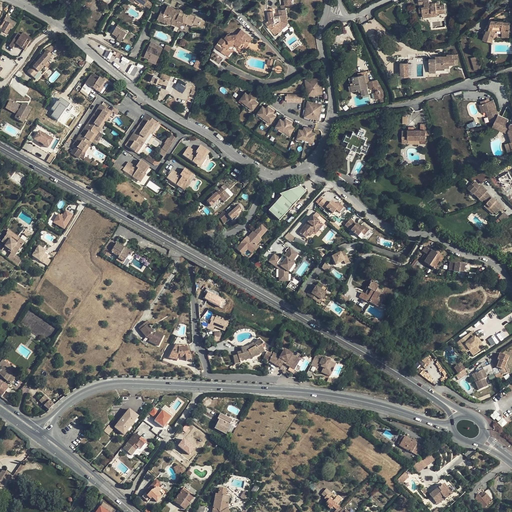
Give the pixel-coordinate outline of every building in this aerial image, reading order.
[(129,0),(142,9),(147,0),(129,0)] [(428,0),(418,0),(419,4),(424,4),(424,7),(422,7),(422,11),(422,15),(437,13),(445,12),(444,4),(439,5),(439,2),(436,3),(431,3),(429,3),(428,0)] [(177,10),(168,5),(164,12),(161,10),(157,19),(164,22),(167,22),(172,21),(172,23),(172,24),(177,26),(177,24),(181,25),(182,23),(183,21),(183,16),(184,13),(180,11),(177,10)] [(273,8),(267,9),(269,21),(268,21),(265,23),(275,35),(282,29),(280,27),(284,25),(287,24),(285,14),(286,9),(281,10),(278,10),(279,16),(278,16),(274,17),(273,8)] [(183,16),(183,21),(187,23),(192,25),(198,25),(200,27),(202,28),(206,22),(196,17),(192,17),(188,15),(189,14),(185,12),(184,13),(183,16)] [(211,25),(214,19),(209,16),(206,22),(211,25)] [(5,17),(4,21),(6,22),(12,26),(14,27),(16,24),(5,17)] [(510,22),(503,22),(503,21),(491,20),(489,25),(488,31),(486,30),(485,34),(485,33),(485,34),(483,39),(492,42),(493,37),(490,35),(491,32),(494,33),(495,30),(498,30),(498,29),(502,29),(502,31),(502,33),(509,34),(510,22)] [(12,26),(6,22),(1,31),(0,30),(0,35),(0,36),(3,32),(7,35),(12,26)] [(117,26),(113,32),(119,36),(117,38),(122,40),(127,32),(117,26)] [(223,36),(214,47),(215,47),(213,50),(210,59),(219,67),(223,61),(227,56),(226,55),(230,50),(233,49),(236,51),(240,54),(248,45),(245,42),(246,40),(246,39),(247,40),(248,40),(251,37),(241,29),(237,34),(228,35),(226,38),(223,36)] [(30,42),(32,39),(23,33),(21,36),(30,42)] [(25,50),(30,42),(21,36),(17,34),(9,46),(13,48),(16,44),(25,50)] [(163,48),(158,46),(157,48),(155,47),(149,45),(144,56),(149,58),(150,57),(157,60),(163,48)] [(52,55),(47,50),(44,53),(45,54),(31,70),(30,69),(27,72),(34,78),(50,59),(49,58),(52,55)] [(447,56),(435,56),(435,58),(429,58),(429,73),(436,73),(436,70),(436,68),(444,68),(449,68),(449,65),(455,65),(455,59),(455,58),(452,58),(452,54),(447,54),(447,56)] [(481,68),(477,56),(471,58),(474,70),(481,68)] [(364,74),(366,82),(368,82),(368,81),(369,81),(367,71),(358,73),(358,76),(364,74)] [(106,79),(100,75),(98,77),(92,73),(79,92),(86,97),(92,89),(91,89),(91,88),(94,89),(98,92),(106,79)] [(358,76),(352,77),(354,84),(351,85),(352,90),(358,89),(361,88),(362,95),(369,93),(366,82),(364,74),(358,76)] [(161,85),(161,86),(166,88),(167,86),(169,87),(171,83),(169,82),(169,81),(163,79),(154,75),(151,81),(161,85)] [(321,94),(321,91),(322,91),(320,81),(319,81),(319,78),(305,80),(308,96),(321,94)] [(108,81),(106,79),(98,92),(100,93),(106,83),(108,81)] [(379,93),(380,98),(386,97),(386,94),(384,90),(379,79),(369,81),(370,89),(374,88),(376,92),(376,93),(376,94),(377,94),(378,94),(379,93)] [(183,93),(186,85),(178,82),(175,90),(183,93)] [(257,97),(251,92),(249,95),(245,92),(240,99),(253,109),(259,102),(255,100),(257,97)] [(302,94),(287,94),(287,96),(285,96),(285,100),(287,100),(287,102),(302,102),(302,94)] [(51,109),(54,111),(51,115),(57,120),(69,103),(60,96),(51,109)] [(493,100),(481,104),(484,111),(486,111),(488,116),(489,115),(494,123),(498,114),(497,113),(497,112),(493,100)] [(31,109),(23,104),(21,107),(10,101),(9,103),(5,109),(17,115),(19,116),(17,120),(23,123),(31,109)] [(318,119),(318,117),(319,117),(321,107),(321,104),(308,101),(304,117),(318,119)] [(112,112),(100,104),(93,115),(103,121),(107,115),(110,116),(112,112)] [(268,105),(266,108),(263,106),(258,113),(271,122),(276,115),(273,113),(275,110),(268,105)] [(411,110),(403,110),(403,115),(402,115),(402,120),(401,120),(401,126),(402,126),(402,130),(401,138),(407,138),(407,139),(420,139),(426,139),(426,135),(429,135),(429,130),(426,130),(426,124),(421,124),(421,130),(416,130),(416,128),(414,128),(414,127),(410,127),(410,120),(411,120),(411,110)] [(511,122),(511,123),(510,123),(507,122),(508,119),(498,114),(494,123),(493,124),(508,132),(511,141),(510,142),(511,148),(511,122)] [(93,115),(87,125),(98,133),(101,129),(99,127),(103,121),(93,115)] [(146,115),(139,125),(148,132),(153,125),(155,127),(158,123),(146,115)] [(293,122),(286,117),(284,121),(280,118),(276,126),(290,134),(295,127),(291,125),(293,122)] [(493,124),(492,126),(507,133),(508,132),(493,124)] [(87,125),(80,135),(89,141),(94,135),(96,136),(98,133),(87,125)] [(132,135),(144,143),(146,140),(144,138),(148,132),(139,125),(132,135)] [(312,129),(304,127),(304,130),(300,129),(297,137),(314,141),(316,133),(312,132),(312,129)] [(358,146),(356,150),(360,152),(363,148),(367,150),(369,145),(365,143),(366,139),(362,136),(364,132),(360,130),(357,134),(353,132),(351,137),(346,135),(344,139),(349,142),(347,146),(351,148),(353,144),(358,146)] [(52,140),(39,132),(34,139),(48,148),(52,140)] [(170,147),(176,139),(170,134),(165,143),(170,147)] [(76,148),(75,149),(77,150),(78,149),(82,151),(87,145),(89,147),(92,143),(89,141),(80,135),(73,145),(76,148)] [(125,146),(137,154),(144,143),(132,135),(125,146)] [(89,147),(87,145),(82,151),(78,157),(84,159),(86,151),(89,147)] [(182,155),(195,164),(197,162),(199,164),(208,151),(200,146),(196,153),(198,154),(195,158),(191,155),(194,151),(188,147),(182,155)] [(197,162),(195,164),(200,167),(206,159),(205,158),(209,152),(208,151),(199,164),(197,162)] [(155,160),(148,155),(145,159),(152,164),(155,160)] [(134,166),(128,162),(122,170),(135,179),(137,176),(140,178),(148,166),(140,161),(136,167),(138,169),(135,173),(131,170),(134,166)] [(122,167),(115,163),(112,168),(118,172),(122,167)] [(149,167),(148,166),(140,178),(137,176),(135,179),(140,183),(146,174),(145,174),(149,167)] [(172,170),(166,179),(179,187),(181,185),(183,187),(192,174),(184,169),(180,176),(182,177),(179,181),(175,178),(178,174),(172,170)] [(253,178),(248,173),(245,177),(246,178),(242,183),(244,184),(243,186),(245,187),(253,178)] [(183,187),(181,185),(179,187),(184,191),(190,182),(189,181),(194,175),(192,174),(183,187)] [(476,176),(482,183),(487,179),(483,174),(476,176)] [(471,185),(468,188),(466,190),(470,193),(472,195),(473,194),(479,199),(482,202),(484,200),(489,195),(486,192),(487,191),(481,185),(479,187),(478,188),(477,186),(478,186),(475,182),(472,185),(471,185)] [(222,189),(230,197),(232,195),(225,186),(222,189)] [(281,197),(268,211),(279,221),(306,192),(300,187),(279,195),(281,197)] [(220,198),(224,203),(230,197),(222,189),(221,188),(206,202),(211,207),(220,198)] [(489,195),(484,200),(487,203),(484,206),(488,210),(489,208),(494,213),(496,214),(499,211),(501,213),(505,209),(498,203),(497,203),(496,202),(496,201),(495,201),(492,198),(489,195)] [(329,204),(323,199),(318,205),(324,210),(326,208),(329,211),(333,214),(336,210),(339,213),(343,208),(337,203),(335,205),(332,203),(331,205),(330,203),(329,204)] [(239,206),(227,216),(224,211),(218,216),(223,224),(230,218),(232,221),(239,216),(237,214),(242,210),(242,209),(239,206)] [(58,213),(52,222),(65,229),(73,214),(66,210),(62,215),(58,213)] [(509,218),(504,213),(498,219),(502,223),(509,218)] [(312,217),(299,233),(305,238),(314,228),(318,231),(322,225),(312,217)] [(350,219),(345,225),(358,237),(361,233),(365,236),(369,231),(362,225),(360,228),(358,226),(357,227),(355,225),(356,224),(350,219)] [(261,225),(254,233),(248,239),(255,246),(261,240),(260,238),(267,231),(261,225)] [(8,230),(6,233),(18,242),(20,239),(17,237),(8,230)] [(7,234),(1,242),(6,245),(4,246),(11,251),(10,252),(11,253),(7,259),(18,266),(22,260),(15,255),(30,235),(25,231),(23,234),(20,232),(17,237),(20,239),(18,242),(6,233),(6,234),(7,234)] [(115,243),(110,239),(104,248),(105,248),(109,251),(115,243)] [(245,239),(241,243),(241,244),(236,249),(245,257),(255,246),(248,239),(247,240),(245,239)] [(121,247),(115,243),(109,251),(105,248),(102,253),(108,258),(111,253),(118,257),(118,258),(124,262),(128,255),(130,256),(132,253),(125,248),(124,249),(121,247)] [(425,253),(421,259),(422,260),(421,261),(434,269),(438,262),(438,261),(441,257),(440,256),(435,253),(425,247),(422,252),(425,253)] [(283,262),(278,269),(279,270),(279,281),(286,281),(286,276),(288,276),(288,272),(294,264),(292,262),(298,254),(290,249),(284,257),(286,259),(283,262)] [(42,252),(38,256),(44,261),(48,256),(42,252)] [(340,253),(332,258),(336,265),(344,261),(345,263),(348,261),(347,259),(344,252),(340,254),(340,253)] [(280,259),(274,255),(269,262),(275,266),(280,259)] [(280,259),(275,266),(278,269),(283,262),(280,259)] [(449,270),(453,271),(453,272),(459,273),(459,272),(464,272),(465,264),(460,263),(459,265),(457,264),(457,263),(455,263),(450,262),(449,270)] [(297,266),(294,264),(288,272),(292,274),(297,266)] [(481,276),(481,277),(486,277),(489,272),(487,269),(483,272),(481,276)] [(381,304),(385,298),(380,295),(382,292),(377,289),(378,287),(371,282),(367,289),(368,289),(370,291),(367,296),(365,295),(361,293),(359,297),(369,303),(369,302),(377,307),(380,303),(381,304)] [(316,287),(309,297),(314,301),(316,298),(321,300),(325,293),(327,289),(319,284),(316,287)] [(313,285),(306,296),(309,297),(316,287),(313,285)] [(208,290),(204,298),(221,308),(226,300),(208,290)] [(306,295),(299,290),(297,294),(303,299),(305,297),(306,295)] [(342,295),(339,299),(345,303),(348,299),(342,295)] [(227,328),(228,324),(228,323),(229,321),(219,318),(219,320),(212,317),(210,321),(211,321),(209,325),(208,324),(206,328),(213,331),(214,327),(225,331),(226,327),(227,328)] [(33,327),(34,332),(38,331),(39,335),(44,334),(43,328),(46,327),(44,318),(37,319),(38,326),(33,327)] [(147,321),(139,328),(146,337),(148,336),(151,337),(149,341),(159,346),(163,336),(155,332),(154,334),(154,333),(153,332),(148,327),(150,325),(147,321)] [(501,341),(508,335),(503,329),(496,335),(501,341)] [(483,347),(476,336),(473,331),(456,343),(459,348),(465,344),(469,349),(472,354),(483,347)] [(214,337),(208,338),(211,344),(216,342),(222,340),(222,337),(222,332),(214,333),(214,337)] [(127,338),(133,342),(136,337),(131,333),(127,338)] [(487,339),(492,346),(499,341),(494,335),(487,339)] [(459,348),(463,353),(469,349),(465,344),(459,348)] [(169,358),(177,360),(178,354),(180,354),(180,355),(179,355),(180,356),(180,357),(182,357),(183,357),(183,356),(183,355),(183,354),(185,354),(186,360),(191,359),(186,345),(181,346),(179,346),(175,345),(171,353),(169,358)] [(280,357),(273,353),(269,361),(281,368),(284,362),(287,363),(286,365),(290,367),(294,370),(300,360),(292,355),(284,350),(280,357)] [(266,352),(263,359),(266,360),(268,361),(271,354),(266,352)] [(497,359),(499,360),(496,368),(492,370),(493,372),(493,373),(495,376),(501,373),(501,375),(502,375),(506,373),(504,370),(506,369),(504,367),(506,363),(508,357),(500,353),(497,359)] [(315,356),(311,365),(318,368),(319,366),(323,368),(321,372),(330,376),(335,364),(329,362),(330,361),(324,359),(323,359),(315,356)] [(423,366),(430,363),(428,357),(421,360),(423,366)] [(5,363),(1,361),(0,362),(0,367),(1,368),(0,369),(0,374),(3,378),(6,381),(11,384),(15,377),(11,374),(15,369),(5,363)] [(454,368),(458,374),(465,370),(460,363),(454,368)] [(483,370),(475,373),(478,381),(475,382),(479,390),(487,386),(484,379),(487,378),(486,375),(493,372),(492,370),(490,365),(482,368),(483,370)] [(6,391),(9,387),(4,383),(0,388),(0,396),(1,398),(6,391)] [(44,396),(39,401),(44,406),(49,401),(44,396)] [(49,401),(44,406),(49,410),(54,405),(49,400),(49,401)] [(154,407),(149,413),(155,418),(160,411),(154,407)] [(163,427),(172,415),(164,408),(154,421),(163,427)] [(129,409),(125,414),(124,415),(117,424),(114,427),(123,435),(138,417),(129,409)] [(117,424),(124,415),(122,414),(115,422),(117,424)] [(220,414),(218,417),(220,418),(219,420),(214,428),(226,434),(230,425),(229,425),(232,420),(220,414)] [(498,422),(502,427),(506,423),(502,418),(498,422)] [(108,437),(114,431),(108,426),(103,432),(108,437)] [(135,434),(123,449),(132,455),(138,447),(139,446),(141,448),(146,442),(135,434)] [(184,437),(177,445),(189,455),(196,446),(184,437)] [(399,445),(399,446),(416,456),(421,447),(425,450),(428,448),(427,448),(423,445),(421,447),(415,443),(416,442),(412,439),(412,441),(404,437),(399,445)] [(430,454),(414,466),(418,472),(435,460),(430,454)] [(177,474),(181,473),(181,474),(185,471),(182,467),(180,469),(178,466),(174,468),(177,474)] [(3,469),(0,473),(0,486),(1,487),(10,474),(3,469)] [(192,473),(188,470),(183,476),(187,479),(192,473)] [(409,477),(404,473),(398,479),(402,484),(409,477)] [(156,488),(160,484),(156,481),(149,489),(152,491),(147,496),(145,494),(142,497),(148,502),(150,499),(151,499),(152,500),(152,499),(153,499),(157,502),(163,495),(156,488)] [(496,491),(490,482),(487,485),(493,494),(496,491)] [(442,484),(429,495),(436,503),(443,497),(444,499),(445,500),(451,495),(442,484)] [(183,488),(174,501),(185,510),(194,496),(183,488)] [(216,494),(213,509),(217,509),(218,511),(228,511),(227,509),(229,496),(225,496),(226,489),(219,488),(218,494),(216,494)] [(336,510),(334,511),(339,511),(342,509),(337,505),(341,500),(337,496),(336,497),(335,498),(329,493),(330,492),(326,489),(321,494),(325,497),(324,498),(327,501),(326,503),(328,505),(327,507),(330,510),(333,507),(336,510)] [(481,499),(477,494),(475,499),(483,509),(492,502),(486,494),(481,499)] [(111,511),(113,510),(103,503),(100,507),(96,511),(111,511)]
